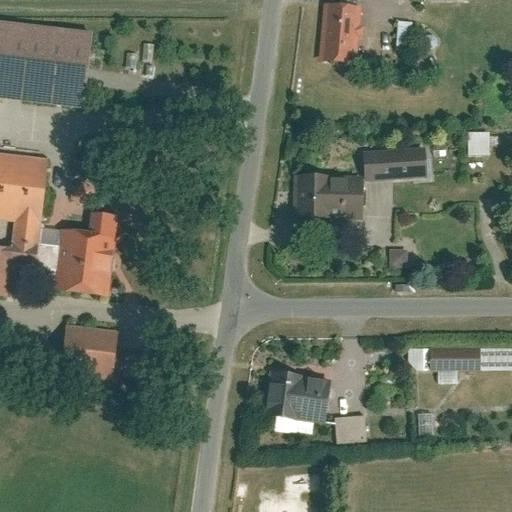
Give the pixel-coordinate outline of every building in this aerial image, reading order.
[(361,7),(324,2),(316,58),(353,63),(361,7)] [(415,41),(416,22),(402,21),(401,40),(415,41)] [(0,23),(0,98),(80,108),(88,34),(0,23)] [(490,136),(467,136),(467,158),(489,159),(490,136)] [(423,149),(363,152),(365,182),(425,178),(423,149)] [(46,160),(0,154),(0,220),(38,225),(46,160)] [(324,177),(294,176),(293,217),(321,218),(321,213),(360,214),(361,180),(324,179),(324,177)] [(76,205),(97,203),(95,184),(75,186),(76,205)] [(108,238),(53,234),(49,285),(104,289),(108,238)] [(407,255),(391,255),(390,271),(407,272),(407,255)] [(114,331),(71,326),(65,373),(108,378),(114,331)] [(408,370),(428,370),(428,348),(408,348),(408,370)] [(477,348),(428,348),(428,370),(477,371),(477,348)] [(511,348),(477,348),(477,371),(511,370),(511,348)] [(330,381),(273,373),(271,385),(267,415),(324,423),(330,381)] [(267,415),(271,385),(261,384),(256,414),(267,415)] [(421,437),(435,437),(435,414),(422,414),(421,437)] [(361,416),(332,418),(334,445),(363,443),(361,416)]
